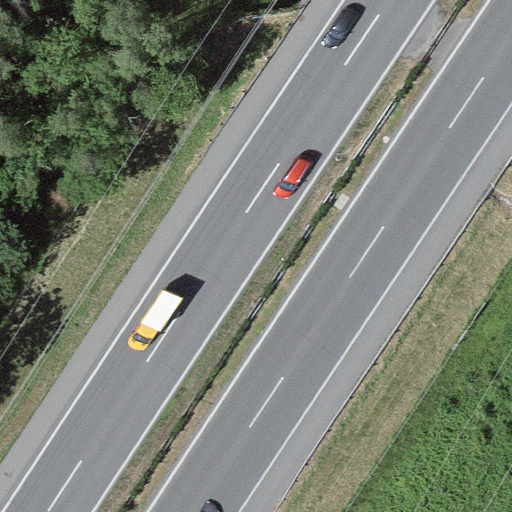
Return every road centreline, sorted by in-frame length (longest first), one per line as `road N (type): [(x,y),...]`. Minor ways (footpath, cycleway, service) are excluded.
road 1 (motorway): [(389,0),(49,511)]
road 2 (motorway): [(195,511),(511,38)]
road 3 (unclassified): [(357,0),(511,70)]
